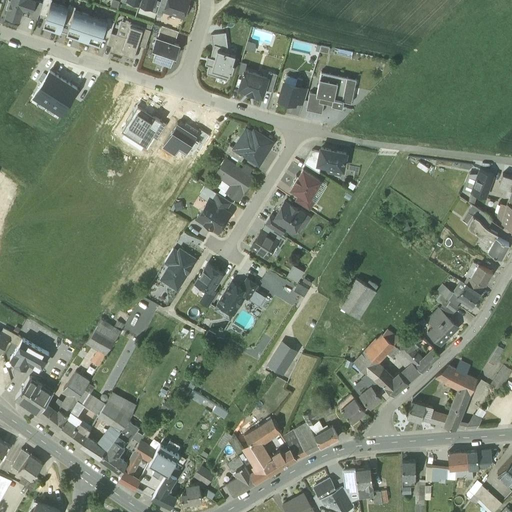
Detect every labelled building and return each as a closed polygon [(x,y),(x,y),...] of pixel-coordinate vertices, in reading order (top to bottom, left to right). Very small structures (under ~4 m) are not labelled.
[(35,0),(8,0),(6,7),(8,8),(6,14),(19,19),(23,7),(31,10),(32,10),(35,0)] [(38,0),(35,0),(32,10),(31,10),(29,16),(37,18),(39,13),(43,1),(38,0)] [(43,0),(43,1),(39,13),(46,15),(51,1),(51,0),(43,0)] [(151,6),(150,8),(157,11),(160,0),(153,0),(151,6)] [(160,0),(157,11),(156,12),(162,14),(164,8),(166,0),(160,0)] [(188,0),(166,0),(164,8),(184,15),(188,0)] [(46,15),(43,25),(60,30),(63,21),(67,6),(51,1),(46,15)] [(76,6),(68,4),(67,6),(63,21),(69,23),(74,9),(75,9),(76,6)] [(75,9),(74,9),(69,23),(66,32),(83,38),(91,14),(75,9)] [(107,19),(91,14),(83,38),(99,43),(102,34),(107,19)] [(115,19),(107,17),(107,19),(102,34),(109,36),(111,31),(115,19)] [(126,36),(111,31),(109,36),(107,43),(113,45),(111,49),(135,57),(139,44),(145,46),(151,29),(131,22),(126,36)] [(178,29),(161,24),(157,36),(174,42),(178,29)] [(213,46),(226,50),(228,43),(226,31),(211,33),(213,46)] [(157,36),(156,36),(153,46),(156,47),(154,56),(170,62),(173,53),(176,54),(179,44),(174,42),(157,36)] [(226,50),(213,46),(211,55),(207,54),(205,62),(209,63),(206,72),(227,79),(230,70),(232,70),(234,63),(232,62),(235,53),(226,50)] [(49,69),(34,94),(48,103),(63,78),(49,69)] [(267,76),(245,69),(239,87),(239,88),(247,90),(248,91),(248,90),(253,92),(254,93),(254,92),(261,95),(262,95),(262,94),(264,88),(267,76)] [(277,73),(269,70),(267,76),(264,88),(272,90),(277,73)] [(356,78),(321,71),(316,92),(316,94),(325,96),(344,100),(351,102),(351,101),(352,101),(355,87),(354,87),(356,78)] [(297,77),(286,74),(284,80),(295,84),(297,77)] [(63,78),(48,103),(62,112),(77,87),(63,78)] [(295,84),(284,80),(279,97),(295,102),(296,99),(300,86),(300,85),(295,84)] [(300,85),(300,86),(296,99),(304,102),(308,88),(300,85)] [(316,92),(310,91),(306,109),(322,112),(324,102),(325,96),(316,94),(316,92)] [(344,100),(325,96),(324,102),(331,104),(331,105),(342,107),(344,100)] [(152,135),(162,120),(138,104),(121,129),(146,145),(152,135)] [(167,124),(162,120),(152,135),(157,139),(167,124)] [(163,144),(175,151),(179,145),(186,149),(188,145),(193,148),(194,146),(198,140),(193,137),(197,130),(186,123),(184,126),(177,122),(163,144)] [(209,134),(199,128),(197,130),(193,137),(198,140),(194,146),(199,149),(209,134)] [(258,133),(253,130),(252,132),(246,128),(234,147),(236,148),(236,149),(244,155),(259,164),(273,141),(259,132),(258,133)] [(234,147),(230,144),(226,150),(241,160),(244,155),(236,149),(236,148),(234,147)] [(331,149),(321,147),(320,150),(318,162),(321,163),(343,168),(344,161),(345,159),(344,159),(346,152),(336,150),(336,151),(330,149),(331,149)] [(320,150),(312,149),(304,162),(319,171),(321,163),(318,162),(320,150)] [(252,176),(225,159),(216,174),(232,184),(227,191),(238,198),(252,176)] [(320,179),(303,169),(303,168),(302,169),(298,176),(295,180),(296,180),(292,187),(291,187),(292,188),(299,192),(308,198),(309,198),(320,179)] [(480,169),(471,192),(477,194),(485,197),(493,174),(480,169)] [(511,176),(503,173),(499,183),(511,187),(511,176)] [(231,201),(216,192),(211,200),(226,210),(231,201)] [(308,198),(299,192),(295,199),(309,208),(314,201),(309,198),(308,198)] [(477,194),(471,192),(468,201),(472,204),(477,194)] [(211,200),(208,199),(197,217),(218,230),(230,212),(226,210),(211,200)] [(304,212),(284,200),(275,215),(274,216),(279,219),(278,221),(285,225),(285,226),(292,231),(298,229),(301,225),(300,219),(304,212)] [(511,204),(507,203),(503,218),(506,220),(507,220),(511,223),(511,204)] [(481,210),(472,204),(468,212),(473,215),(473,214),(477,216),(481,210)] [(491,217),(481,210),(477,216),(487,223),(491,217)] [(275,215),(271,213),(265,223),(281,232),(285,226),(285,225),(278,221),(279,219),(274,216),(275,215)] [(508,239),(496,232),(497,229),(487,223),(477,216),(473,214),(473,215),(468,223),(483,232),(485,229),(494,235),(487,246),(500,253),(508,239)] [(511,223),(507,220),(506,220),(503,225),(511,231),(511,223)] [(269,235),(261,230),(251,245),(260,250),(259,252),(264,256),(265,254),(267,255),(275,243),(277,239),(269,235)] [(285,238),(272,230),(269,235),(277,239),(275,243),(280,246),(285,238)] [(173,248),(164,261),(169,264),(178,251),(173,248)] [(169,264),(164,273),(171,278),(171,279),(169,283),(177,288),(187,272),(187,271),(187,270),(186,269),(188,265),(189,265),(190,265),(191,265),(192,265),(196,258),(180,248),(178,251),(169,264)] [(492,268),(478,261),(471,274),(476,276),(485,281),(492,268)] [(294,262),(288,274),(300,280),(306,268),(294,262)] [(223,272),(207,263),(196,281),(197,282),(197,285),(200,287),(203,286),(208,289),(211,291),(213,288),(223,272)] [(471,274),(470,275),(468,274),(464,280),(466,281),(472,285),(476,276),(471,274)] [(485,281),(476,276),(472,285),(480,290),(485,281)] [(258,284),(247,277),(241,286),(247,290),(244,294),(249,297),(258,284)] [(375,289),(356,277),(339,304),(358,316),(375,289)] [(241,286),(232,280),(218,302),(226,307),(233,312),(244,294),(247,290),(241,286)] [(453,289),(442,281),(437,288),(440,290),(448,296),(452,290),(453,289)] [(472,285),(466,281),(461,288),(456,285),(453,289),(452,290),(471,302),(480,290),(472,285)] [(208,289),(201,300),(209,305),(218,291),(213,288),(211,291),(208,289)] [(448,296),(440,290),(435,297),(446,304),(450,298),(448,296)] [(226,307),(218,302),(215,307),(223,313),(226,307)] [(438,323),(436,325),(434,324),(428,331),(440,343),(459,324),(439,305),(431,313),(439,321),(437,322),(438,323)] [(439,321),(431,313),(429,316),(428,316),(427,317),(434,324),(436,325),(438,323),(437,322),(439,321)] [(105,321),(101,319),(86,341),(99,349),(105,353),(120,331),(113,327),(105,321)] [(124,325),(117,320),(113,327),(120,331),(124,325)] [(0,331),(0,330),(0,351),(7,339),(12,332),(3,326),(0,331)] [(416,331),(400,348),(403,352),(409,346),(412,349),(420,341),(422,338),(416,331)] [(7,339),(12,343),(17,335),(12,332),(7,339)] [(382,333),(365,351),(364,350),(354,362),(367,373),(373,378),(382,367),(383,366),(378,362),(387,351),(393,356),(395,354),(400,349),(394,344),(382,333)] [(17,335),(12,343),(18,346),(22,338),(17,335)] [(29,364),(39,369),(49,353),(22,338),(18,346),(10,359),(26,369),(29,364)] [(503,347),(498,344),(487,360),(493,363),(503,347)] [(293,355),(279,346),(268,363),(282,372),(293,355)] [(412,349),(409,346),(403,352),(421,371),(432,361),(425,355),(422,359),(412,349)] [(440,353),(434,347),(431,350),(437,356),(440,353)] [(99,349),(92,361),(98,365),(105,353),(99,349)] [(400,349),(395,354),(398,357),(403,352),(400,349)] [(437,356),(431,350),(425,355),(432,361),(437,356)] [(421,371),(412,361),(404,368),(414,377),(421,371)] [(465,372),(447,363),(435,376),(440,378),(443,379),(445,380),(458,387),(465,372)] [(503,364),(491,382),(499,387),(511,370),(503,364)] [(382,367),(373,378),(383,386),(392,378),(382,367)] [(414,377),(404,368),(399,372),(408,382),(414,377)] [(75,372),(63,390),(69,395),(63,405),(71,410),(77,400),(84,389),(83,389),(89,380),(75,372)] [(399,372),(392,378),(383,386),(393,395),(408,382),(399,372)] [(476,377),(465,372),(458,387),(470,392),(476,377)] [(373,378),(367,373),(361,378),(364,382),(367,380),(372,386),(378,382),(373,378)] [(435,376),(412,397),(411,401),(422,404),(440,378),(435,376)] [(53,393),(29,377),(15,398),(39,415),(44,406),(53,393)] [(372,386),(367,380),(364,382),(367,386),(359,393),(370,406),(381,397),(372,386)] [(470,392),(458,387),(453,401),(464,405),(470,392)] [(105,404),(84,389),(77,400),(98,415),(105,404)] [(194,390),(190,396),(206,406),(210,399),(194,390)] [(364,410),(350,394),(337,405),(351,421),(364,410)] [(133,413),(108,399),(105,404),(98,415),(110,422),(113,424),(122,430),(129,420),(133,413)] [(322,428),(317,417),(332,409),(328,401),(303,415),(320,447),(338,438),(332,427),(328,429),(327,425),(322,428)] [(422,404),(411,401),(407,417),(421,421),(421,419),(429,421),(432,410),(433,407),(422,404)] [(448,414),(444,424),(444,425),(455,428),(457,424),(459,418),(464,405),(453,401),(448,414)] [(59,409),(57,412),(55,410),(53,413),(50,411),(45,419),(58,430),(64,423),(70,412),(71,410),(63,405),(60,410),(59,409)] [(226,418),(229,411),(217,405),(213,411),(226,418)] [(44,406),(39,415),(45,419),(50,411),(44,406)] [(448,414),(432,410),(429,421),(444,425),(444,424),(448,414)] [(81,420),(70,412),(64,423),(58,430),(58,431),(80,446),(86,437),(90,431),(79,423),(81,420)] [(468,421),(464,427),(476,426),(481,418),(474,414),(468,421)] [(254,430),(244,436),(249,444),(252,449),(260,444),(280,431),(272,418),(254,430)] [(468,421),(459,418),(457,424),(464,427),(468,421)] [(122,430),(113,424),(111,426),(107,432),(115,438),(122,430)] [(121,433),(115,441),(123,448),(138,430),(129,424),(121,433)] [(295,431),(282,437),(287,444),(298,438),(295,431)] [(97,445),(91,441),(86,450),(99,459),(114,440),(115,438),(107,432),(97,445)] [(145,433),(139,442),(142,444),(148,435),(145,433)] [(232,437),(226,434),(217,447),(223,451),(228,442),(232,437)] [(310,441),(306,434),(298,438),(307,454),(314,450),(310,441)] [(242,448),(233,435),(232,437),(228,442),(237,455),(243,451),(241,449),(242,448)] [(86,437),(80,446),(86,450),(91,441),(86,437)] [(307,454),(298,438),(287,444),(290,449),(297,458),(307,454)] [(319,448),(315,439),(310,441),(314,450),(319,448)] [(114,440),(99,459),(121,475),(127,464),(117,457),(123,448),(115,441),(114,440)] [(142,444),(139,442),(134,452),(141,457),(149,462),(155,452),(142,444)] [(252,449),(249,444),(243,447),(251,459),(257,456),(252,449)] [(260,444),(252,449),(257,456),(259,459),(267,455),(260,444)] [(160,445),(149,463),(155,466),(152,471),(158,475),(161,470),(167,474),(168,474),(172,467),(179,456),(160,445)] [(490,448),(477,449),(478,465),(487,464),(488,464),(492,459),(490,448)] [(289,463),(297,458),(290,449),(284,453),(289,463)] [(477,449),(466,450),(468,467),(472,466),(477,466),(478,465),(477,449)] [(21,450),(11,467),(18,471),(29,456),(21,450)] [(466,450),(447,452),(449,468),(468,467),(466,450)] [(134,452),(127,464),(121,475),(118,480),(135,490),(140,481),(130,476),(141,457),(134,452)] [(267,455),(259,459),(269,475),(289,463),(284,453),(282,454),(276,458),(271,461),(267,455)] [(511,455),(498,471),(510,482),(511,480),(511,455)] [(42,465),(29,456),(18,471),(25,476),(23,479),(29,483),(33,477),(42,465)] [(259,459),(257,456),(251,459),(255,465),(253,467),(256,473),(261,480),(269,475),(259,459)] [(240,459),(227,466),(232,474),(235,472),(245,467),(240,459)] [(415,461),(402,461),(402,487),(410,486),(414,486),(414,479),(415,479),(415,461)] [(440,467),(432,466),(432,481),(439,481),(439,478),(440,467)] [(468,468),(457,469),(456,477),(467,476),(473,476),(472,466),(468,467),(468,468)] [(172,467),(169,473),(176,478),(180,472),(172,467)] [(206,470),(200,467),(197,472),(196,472),(194,476),(202,481),(208,484),(214,475),(209,472),(206,470)] [(251,477),(245,467),(235,472),(239,478),(226,485),(234,497),(255,484),(251,477)] [(468,467),(449,468),(440,467),(439,478),(456,479),(456,477),(457,469),(468,468),(468,467)] [(370,468),(355,470),(357,487),(365,486),(365,489),(373,488),(370,468)] [(355,470),(343,472),(348,492),(358,491),(357,487),(355,470)] [(157,491),(152,499),(170,507),(175,499),(167,495),(165,494),(176,478),(169,473),(168,474),(167,474),(157,491)] [(256,473),(251,477),(255,484),(261,480),(256,473)] [(33,477),(29,483),(25,489),(33,493),(41,482),(33,477)] [(29,483),(23,479),(18,486),(25,489),(29,483)] [(342,488),(335,492),(332,486),(333,486),(329,479),(314,488),(323,505),(344,511),(351,503),(345,487),(342,488)] [(208,484),(202,481),(199,485),(205,489),(208,484)] [(502,502),(481,483),(474,494),(493,511),(502,502)] [(199,485),(186,487),(187,495),(181,496),(182,505),(201,502),(199,485)] [(365,486),(357,487),(358,491),(359,499),(373,497),(374,497),(373,493),(373,488),(365,489),(365,486)] [(410,486),(402,487),(402,494),(411,494),(410,486)] [(380,492),(373,493),(374,497),(373,497),(374,505),(381,504),(380,492)] [(312,511),(303,496),(290,503),(289,502),(283,505),(286,511),(312,511)]
